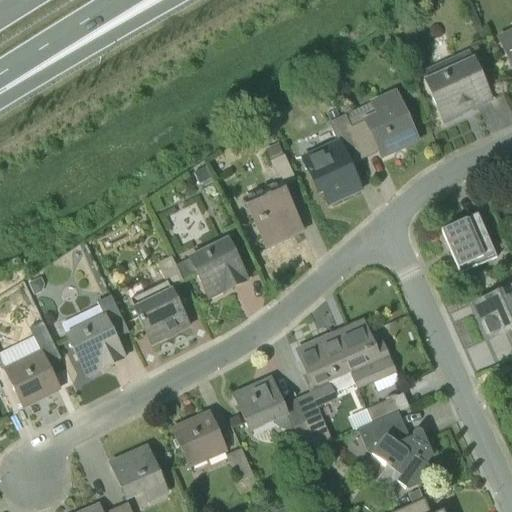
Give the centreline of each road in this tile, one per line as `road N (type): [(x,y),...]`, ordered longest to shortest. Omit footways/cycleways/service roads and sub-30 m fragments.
road 1 (residential): [(25,511),(27,467),(38,454),(239,341),(388,220)]
road 2 (residential): [(511,505),(388,220)]
road 3 (trunk): [(0,101),(178,0)]
road 4 (residential): [(388,220),(511,144)]
road 5 (trunk): [(0,75),(122,0)]
